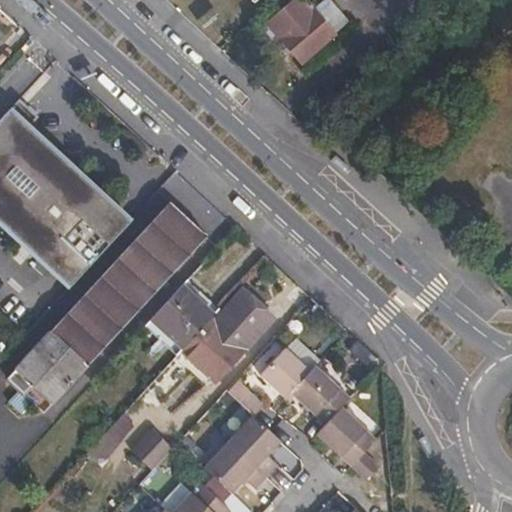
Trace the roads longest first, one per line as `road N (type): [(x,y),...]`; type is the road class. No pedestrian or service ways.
road 1 (primary): [(71,20),(418,338),(476,412)]
road 2 (primary): [(511,351),(427,296),(100,0)]
